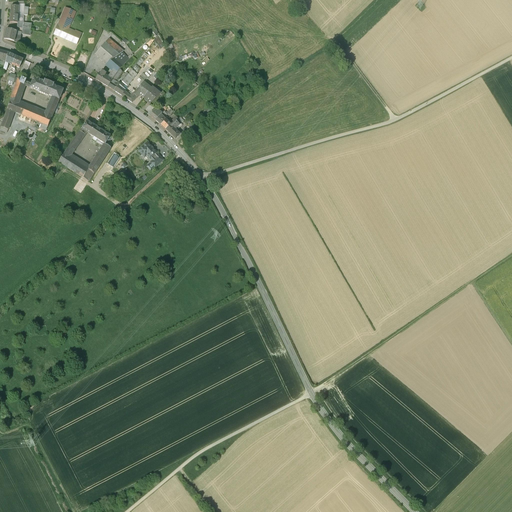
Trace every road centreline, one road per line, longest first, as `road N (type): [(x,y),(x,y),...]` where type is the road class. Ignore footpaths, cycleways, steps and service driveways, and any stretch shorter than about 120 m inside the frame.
road 1 (tertiary): [(181,155),(224,215),(326,419),(413,511)]
road 2 (track): [(202,180),(394,121),(511,58)]
road 3 (track): [(310,393),(511,255)]
road 4 (tertiary): [(181,155),(105,91),(0,43)]
road 5 (track): [(310,393),(179,468)]
road 6 (track): [(73,511),(26,423),(0,431)]
